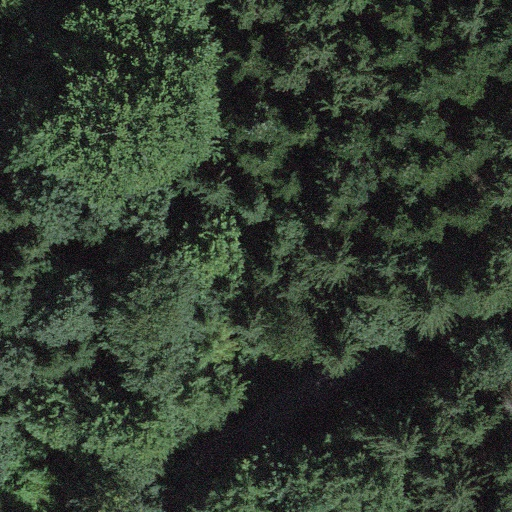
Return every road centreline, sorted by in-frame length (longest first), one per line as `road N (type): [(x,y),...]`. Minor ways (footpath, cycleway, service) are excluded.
road 1 (track): [(38,0),(270,402)]
road 2 (track): [(130,511),(270,402),(396,342),(511,327)]
